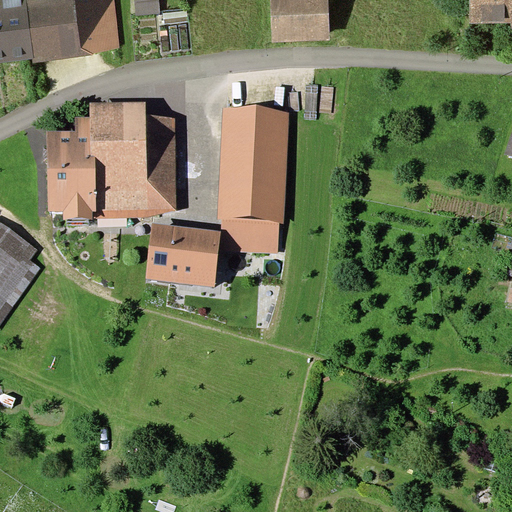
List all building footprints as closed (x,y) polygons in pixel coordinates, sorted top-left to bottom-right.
[(0,0),(0,54),(121,47),(117,0),(0,0)] [(336,0),(284,0),(285,40),(338,39),(336,0)] [(511,0),(470,0),(471,23),(511,22),(511,0)] [(223,108),(218,219),(223,220),(279,222),(284,223),(289,112),(223,108)] [(57,150),(57,217),(182,218),(182,134),(155,134),(155,124),(106,123),(106,134),(85,134),(85,150),(57,150)] [(277,253),(279,222),(223,220),(221,231),(219,250),(277,253)] [(0,324),(40,268),(30,261),(39,248),(0,221),(0,324)] [(153,223),(146,279),(214,287),(219,250),(221,231),(153,223)] [(511,269),(511,239),(508,238),(500,266),(511,269)]
